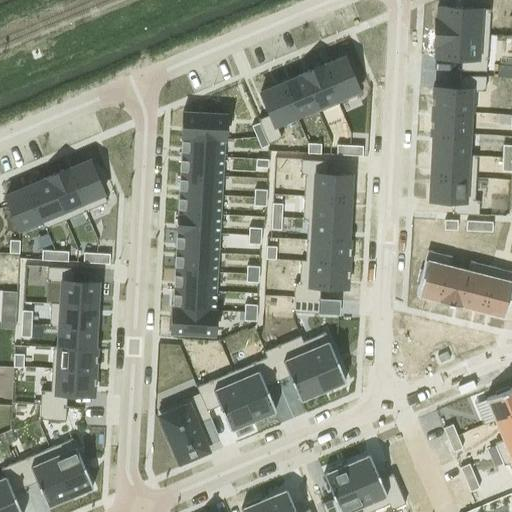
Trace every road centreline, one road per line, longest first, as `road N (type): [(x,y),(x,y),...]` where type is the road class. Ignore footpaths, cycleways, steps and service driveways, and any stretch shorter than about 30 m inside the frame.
road 1 (residential): [(138,507),(125,476),(146,77)]
road 2 (residential): [(393,0),(382,399)]
road 3 (residential): [(382,399),(371,413),(138,507)]
road 4 (residential): [(146,77),(334,0)]
road 5 (residential): [(0,139),(146,77)]
road 6 (residential): [(511,357),(382,399)]
